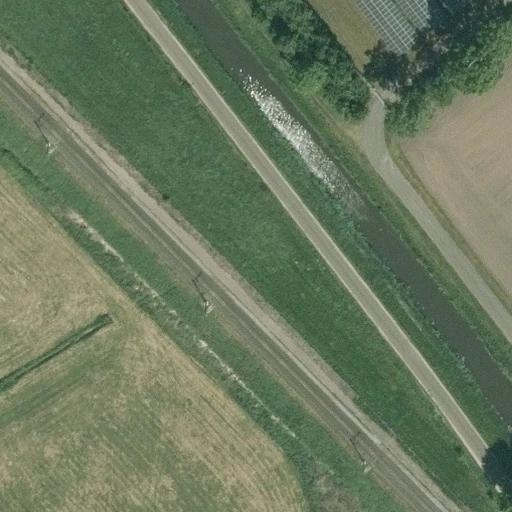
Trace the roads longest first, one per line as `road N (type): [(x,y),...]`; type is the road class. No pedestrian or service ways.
road 1 (unclassified): [(511,494),(133,0)]
road 2 (unclassified): [(511,331),(382,162),(371,131),(381,98)]
